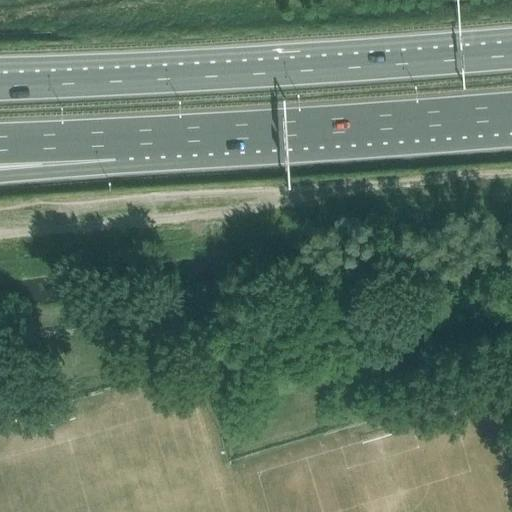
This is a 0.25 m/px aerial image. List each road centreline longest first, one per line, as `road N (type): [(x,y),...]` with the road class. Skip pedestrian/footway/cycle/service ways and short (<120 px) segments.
road 1 (trunk): [(185,134),(511,113)]
road 2 (trunk): [(511,55),(200,77)]
road 3 (trunk): [(200,77),(0,87)]
road 4 (trunk): [(200,77),(0,68)]
road 5 (trunk): [(0,175),(185,134)]
road 6 (trunk): [(0,143),(185,134)]
